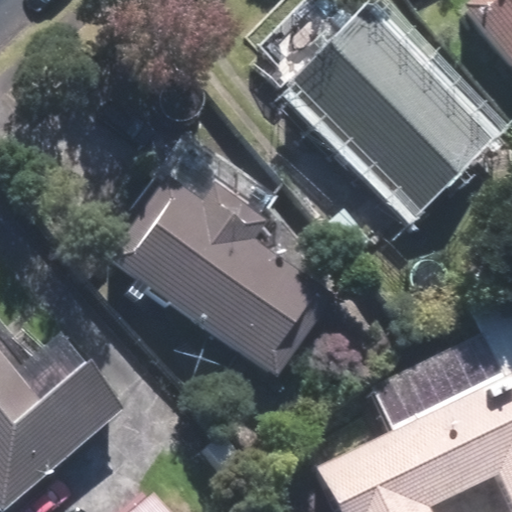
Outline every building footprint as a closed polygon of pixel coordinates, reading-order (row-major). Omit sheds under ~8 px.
[(511,0),(470,0),(462,8),(511,61),(511,0)] [(360,19),(293,91),(422,212),(489,140),(360,19)] [(165,201),(124,262),(274,361),(315,300),(165,201)] [(511,511),(511,294),(474,311),(504,380),(360,443),(362,449),(318,471),(339,511),(511,511)] [(0,373),(0,490),(101,413),(77,382),(33,416),(0,373)] [(154,511),(143,501),(132,511),(154,511)]
